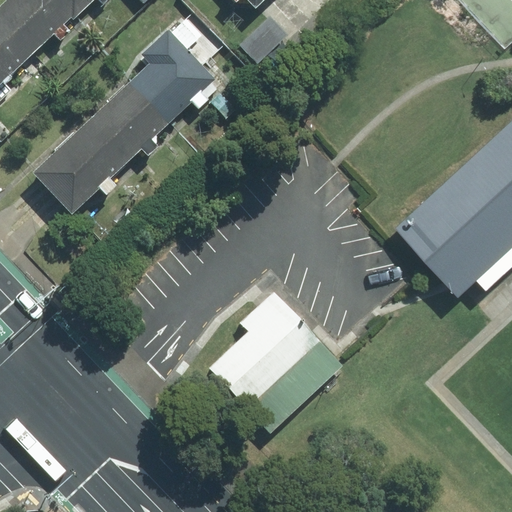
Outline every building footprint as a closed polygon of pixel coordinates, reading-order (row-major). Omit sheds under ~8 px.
[(0,93),(101,0),(7,0),(0,7),(0,93)] [(276,0),(247,0),(261,14),(276,0)] [(277,67),(292,52),(282,42),(290,34),(270,14),(236,46),(256,67),(266,56),(277,67)] [(213,80),(170,36),(28,174),(71,218),(213,80)] [(464,286),(511,241),(511,118),(402,221),(464,286)] [(284,308),(205,384),(262,442),(341,366),(284,308)]
